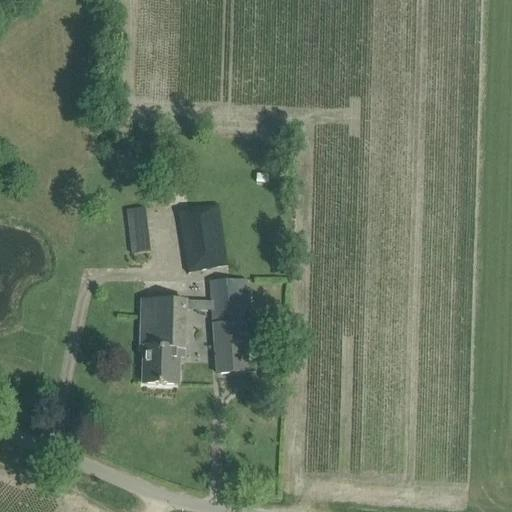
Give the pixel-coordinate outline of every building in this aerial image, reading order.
[(170,165),(167,149),(152,151),(154,167),(170,165)] [(257,175),(256,183),(268,184),(269,176),(257,175)] [(228,266),(217,206),(177,213),(188,276),(228,266)] [(247,281),(211,283),(214,326),(217,376),(248,373),(247,356),(244,308),(249,308),(247,281)] [(144,304),(143,327),(141,349),(145,349),(144,385),(178,386),(179,358),(184,359),(185,339),(187,307),(144,304)] [(268,341),(256,342),(257,355),(257,356),(269,355),(268,341)]
